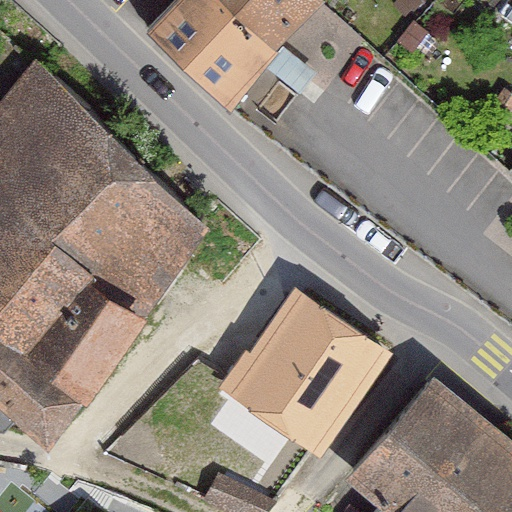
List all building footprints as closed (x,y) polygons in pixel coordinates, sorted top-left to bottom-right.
[(223,0),(176,0),(149,28),(228,106),(267,67),(279,54),(272,47),(223,0)] [(223,0),(272,47),(318,0),(223,0)] [(0,433),(17,429),(55,458),(216,234),(40,58),(0,111),(0,433)] [(297,98),(279,83),(258,109),(276,123),(297,98)] [(320,453),(389,355),(293,289),(225,386),(320,453)] [(511,511),(511,440),(436,378),(352,480),(381,504),(374,511),(511,511)]
